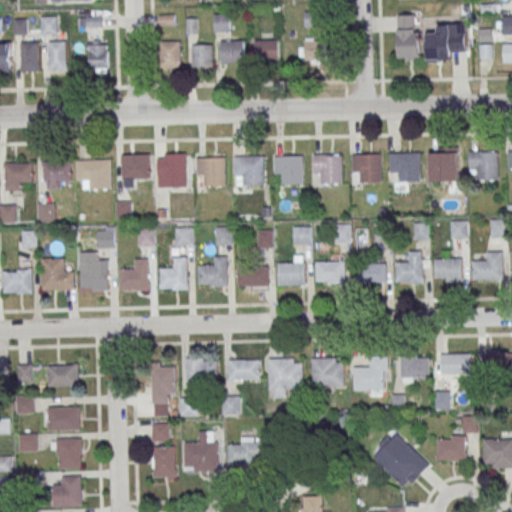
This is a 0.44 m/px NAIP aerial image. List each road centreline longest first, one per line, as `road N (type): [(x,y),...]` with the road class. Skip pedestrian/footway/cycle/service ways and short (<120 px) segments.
road 1 (residential): [(511,316),(0,329)]
road 2 (residential): [(511,105),(0,116)]
road 3 (residential): [(118,511),(114,326)]
